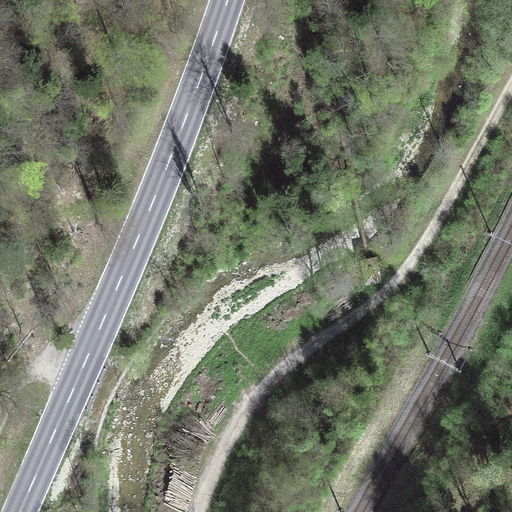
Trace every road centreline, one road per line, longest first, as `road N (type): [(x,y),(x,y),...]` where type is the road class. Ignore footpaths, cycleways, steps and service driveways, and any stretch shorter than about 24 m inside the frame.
road 1 (primary): [(19,511),(124,272),(227,0)]
road 2 (track): [(511,86),(402,275),(260,391),(196,511)]
road 3 (track): [(177,138),(103,236),(0,421)]
